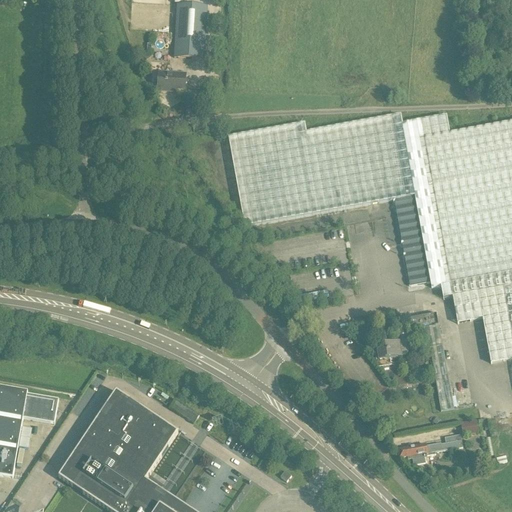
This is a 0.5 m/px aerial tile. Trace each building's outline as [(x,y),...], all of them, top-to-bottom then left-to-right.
[(204,61),(207,8),(177,6),(174,59),(204,61)] [(185,91),(186,76),(159,74),(158,92),(171,93),(171,90),(185,91)] [(211,79),(202,86),(206,92),(215,85),(211,79)] [(401,117),(307,134),(305,126),(229,139),(245,229),(394,201),(410,288),(430,284),(431,289),(441,288),(443,300),(453,298),(458,325),(483,321),(491,365),(511,361),(511,124),(450,136),(447,118),(403,126),(401,117)] [(438,326),(436,315),(425,317),(428,331),(426,331),(441,413),(455,411),(447,371),(439,326),(438,326)] [(428,331),(425,317),(407,321),(409,333),(426,329),(426,331),(428,331)] [(391,367),(390,361),(402,358),(399,343),(377,347),(381,369),(391,367)] [(0,477),(13,479),(23,420),(55,426),(59,401),(27,396),(28,393),(0,388),(0,477)] [(191,511),(183,506),(164,494),(147,482),(178,434),(116,392),(58,479),(64,483),(107,511),(191,511)] [(170,409),(194,425),(200,417),(175,401),(170,409)] [(476,420),(460,424),(463,436),(479,433),(476,420)] [(23,428),(20,448),(30,449),(32,429),(23,428)] [(441,446),(427,448),(427,447),(398,452),(400,460),(408,458),(409,462),(413,461),(414,468),(427,466),(425,459),(436,457),(435,455),(463,449),(461,437),(445,440),(446,446),(441,446)] [(287,484),(292,478),(285,473),(280,479),(287,484)]
